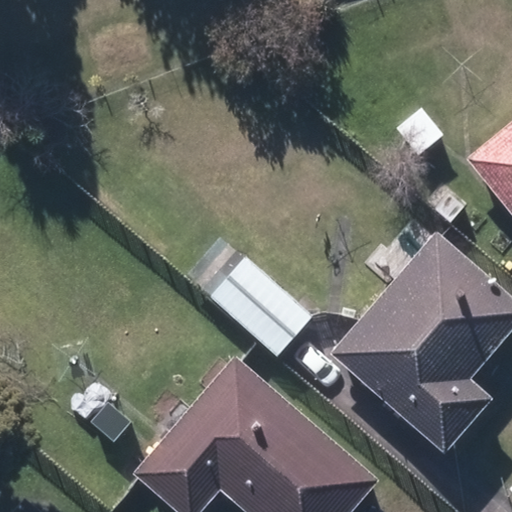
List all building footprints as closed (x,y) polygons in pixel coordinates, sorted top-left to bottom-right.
[(157,0),(164,23),(195,14),(195,17),(252,1),(251,0),(157,0)] [(511,134),(480,162),(511,199),(511,134)] [(344,355),(459,453),(507,399),(484,380),(511,347),(511,286),(450,232),(344,355)] [(223,300),(287,354),(321,315),(257,259),(223,300)] [(215,511),(234,491),(259,511),(365,511),(392,480),(244,356),(146,473),(192,511),(215,511)] [(98,422),(119,440),(137,420),(116,401),(98,422)] [(27,511),(53,511),(38,499),(27,511)]
